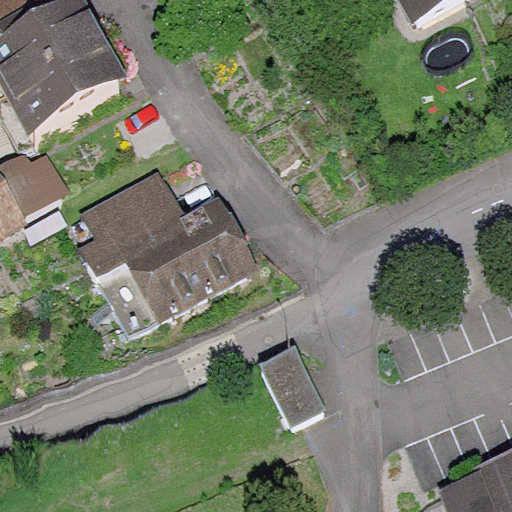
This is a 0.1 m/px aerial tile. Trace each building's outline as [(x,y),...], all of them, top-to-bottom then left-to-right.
[(61,0),(7,0),(0,4),(0,102),(32,161),(129,109),(95,47),(76,12),(70,15),(61,0)] [(393,0),(417,42),(490,0),(393,0)] [(30,165),(0,181),(0,192),(23,232),(70,205),(47,165),(34,173),(30,165)] [(160,341),(259,288),(221,217),(188,235),(162,188),(85,229),(102,259),(86,267),(100,294),(106,290),(134,342),(154,331),(160,341)] [(0,257),(28,241),(23,232),(0,192),(0,257)] [(296,360),(261,378),(292,438),(327,420),(296,360)] [(511,511),(511,469),(477,485),(481,493),(488,511),(511,511)] [(488,511),(481,493),(441,510),(442,511),(488,511)]
